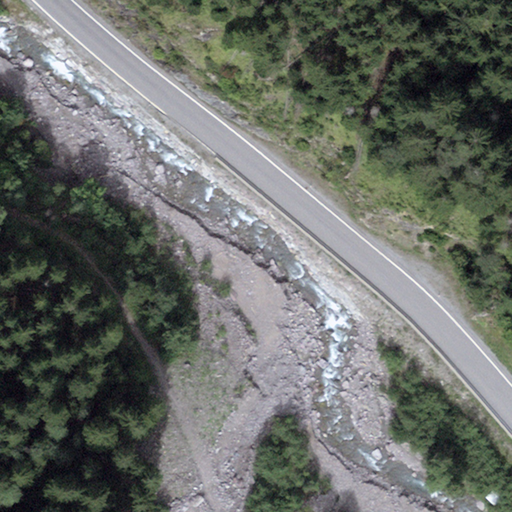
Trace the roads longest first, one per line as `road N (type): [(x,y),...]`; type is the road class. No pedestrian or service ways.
road 1 (secondary): [(52,0),(381,273),(511,409)]
road 2 (track): [(0,208),(33,215),(93,251),(185,417),(216,511)]
